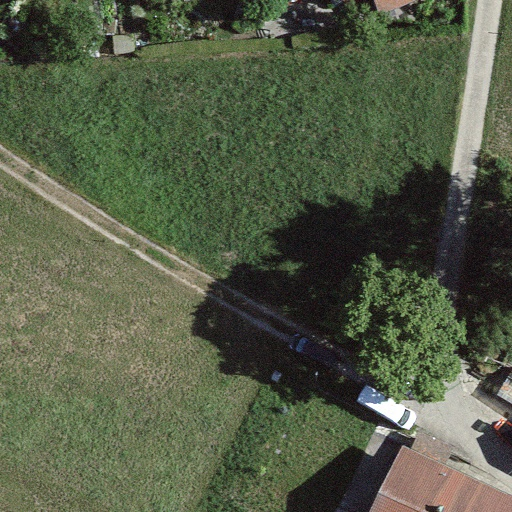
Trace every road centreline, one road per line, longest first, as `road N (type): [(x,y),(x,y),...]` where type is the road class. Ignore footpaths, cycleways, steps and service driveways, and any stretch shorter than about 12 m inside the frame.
road 1 (residential): [(0,149),(476,438)]
road 2 (residential): [(476,438),(463,176),(492,0)]
